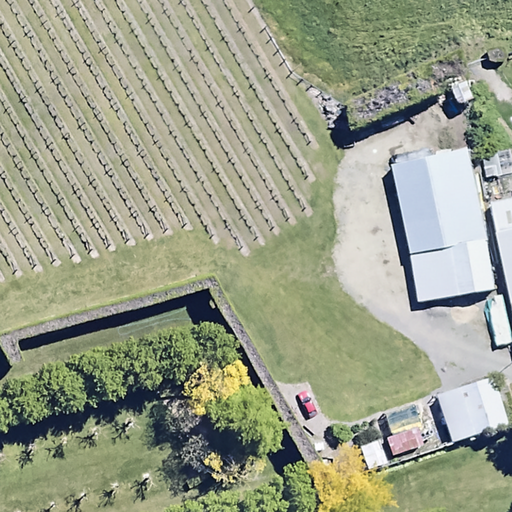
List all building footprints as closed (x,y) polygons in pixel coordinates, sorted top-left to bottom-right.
[(463,153),(387,166),(412,305),(488,291),(463,153)] [(511,198),(485,204),(511,331),(511,198)] [(491,378),(434,397),(449,445),(507,427),(491,378)] [(408,409),(377,419),(383,435),(414,425),(408,409)] [(411,429),(379,442),(386,459),(418,446),(411,429)] [(375,443),(356,450),(363,472),(383,465),(375,443)]
